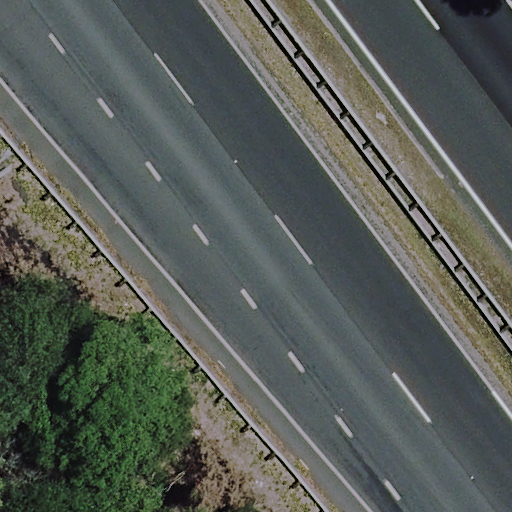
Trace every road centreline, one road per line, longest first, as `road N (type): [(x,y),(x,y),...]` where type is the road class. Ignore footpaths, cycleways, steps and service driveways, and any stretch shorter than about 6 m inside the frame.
road 1 (motorway): [(442,511),(0,10)]
road 2 (motorway): [(495,511),(120,0)]
road 3 (motorway): [(435,0),(511,102)]
